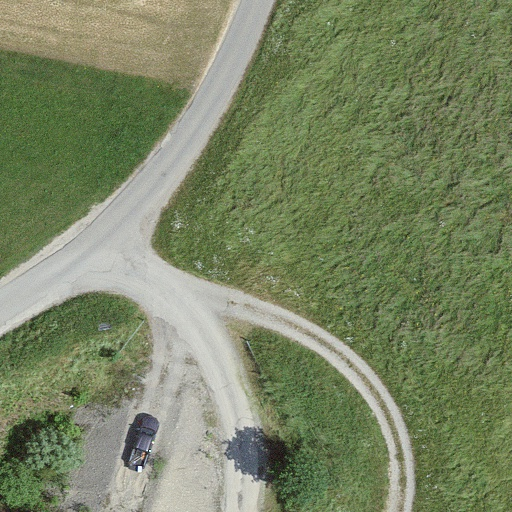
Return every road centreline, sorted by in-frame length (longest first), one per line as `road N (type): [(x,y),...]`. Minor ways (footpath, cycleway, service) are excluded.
road 1 (track): [(68,252),(259,312),(322,341),(362,375),(389,414),(402,461),(401,511)]
road 2 (unclassified): [(0,306),(171,162),(203,117),(253,0)]
